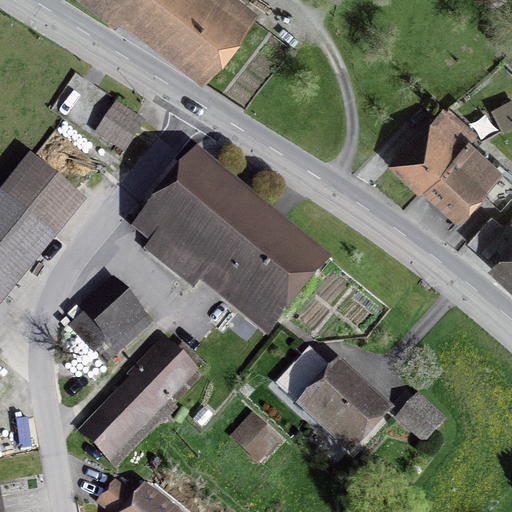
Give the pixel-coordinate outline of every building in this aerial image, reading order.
[(254,15),(236,0),(121,0),(204,72),(254,15)] [(511,105),(498,110),(505,132),(511,130),(511,105)] [(116,107),(101,128),(127,146),(142,125),(116,107)] [(456,140),(468,152),(474,145),(478,140),(443,108),(395,160),(418,181),(456,140)] [(498,167),(474,145),(468,152),(431,191),(455,214),(498,167)] [(0,293),(81,201),(35,161),(0,200),(0,293)] [(311,264),(187,164),(143,220),(267,319),(311,264)] [(511,244),(511,236),(496,221),(471,247),(492,266),(511,244)] [(511,250),(495,270),(511,285),(511,250)] [(117,283),(82,314),(115,351),(150,320),(117,283)] [(202,377),(170,346),(82,439),(114,470),(202,377)] [(336,376),(313,355),(281,388),(304,410),(336,376)] [(304,410),(358,461),(400,417),(346,366),(336,376),(304,410)] [(422,401),(399,424),(425,450),(448,428),(422,401)] [(256,416),(235,438),(264,466),(285,445),(256,416)] [(167,511),(146,496),(141,502),(120,486),(103,508),(108,511),(167,511)]
